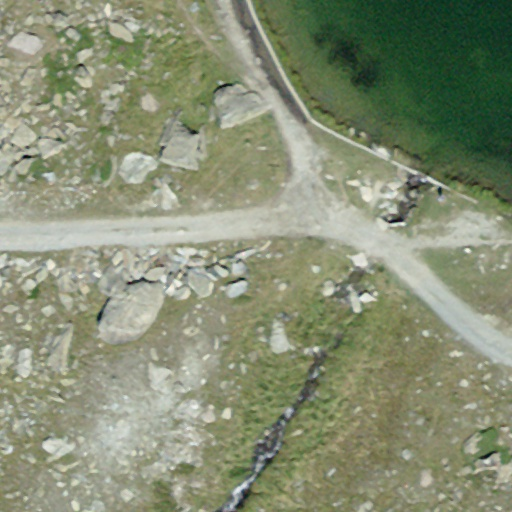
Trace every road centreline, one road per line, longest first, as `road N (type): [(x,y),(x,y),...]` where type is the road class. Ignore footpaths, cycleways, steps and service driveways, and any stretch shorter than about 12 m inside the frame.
road 1 (track): [(0,230),(331,217)]
road 2 (track): [(364,228),(467,325),(511,349)]
